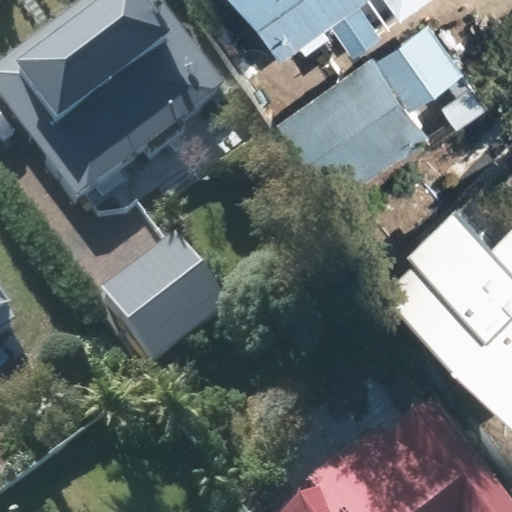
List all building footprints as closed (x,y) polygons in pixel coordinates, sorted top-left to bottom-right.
[(159,0),(93,0),(0,72),(0,107),(79,209),(231,91),(159,0)] [(343,7),(363,35),(395,11),(386,0),(266,0),(297,41),(343,7)] [(381,41),(294,110),(355,188),(442,119),(425,98),(479,56),(439,5),(385,47),(381,41)] [(394,263),(511,379),(511,217),(475,182),(394,263)] [(181,233),(99,295),(153,367),(235,306),(181,233)] [(0,339),(21,326),(0,293),(0,339)] [(509,511),(431,400),(271,511),(509,511)]
